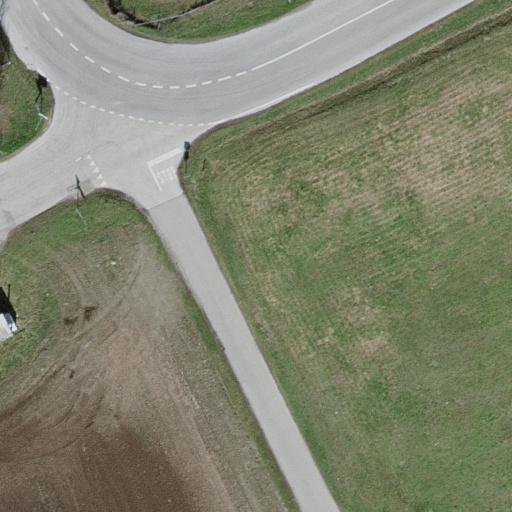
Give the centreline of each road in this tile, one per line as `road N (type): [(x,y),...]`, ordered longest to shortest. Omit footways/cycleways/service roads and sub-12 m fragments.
road 1 (residential): [(153,87),(157,162),(181,225),(323,511)]
road 2 (unclassified): [(153,87),(254,69),(391,0)]
road 3 (unclassified): [(0,192),(86,138),(128,83)]
road 4 (residential): [(35,0),(73,47),(128,83)]
